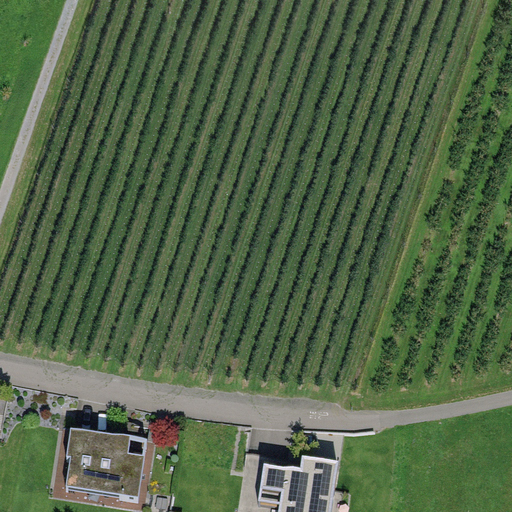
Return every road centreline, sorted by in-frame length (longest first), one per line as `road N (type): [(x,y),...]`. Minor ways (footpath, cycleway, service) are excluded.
road 1 (residential): [(347,423),(0,370)]
road 2 (track): [(73,0),(0,211)]
road 3 (track): [(511,398),(347,423)]
